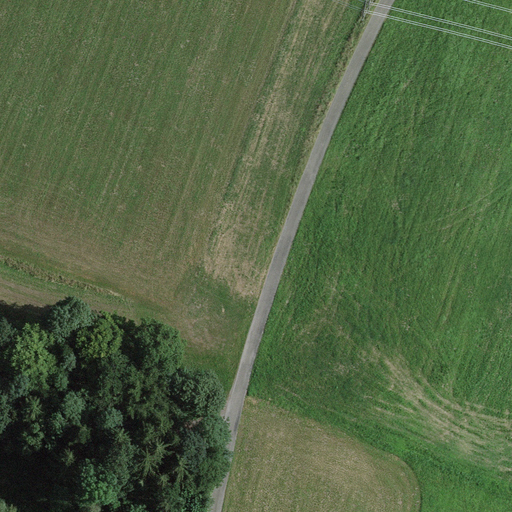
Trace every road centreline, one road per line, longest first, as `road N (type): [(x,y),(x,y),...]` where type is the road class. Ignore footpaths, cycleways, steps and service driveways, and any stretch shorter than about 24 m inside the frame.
road 1 (track): [(388,0),(269,290),(215,511)]
road 2 (track): [(230,426),(115,432),(0,391)]
